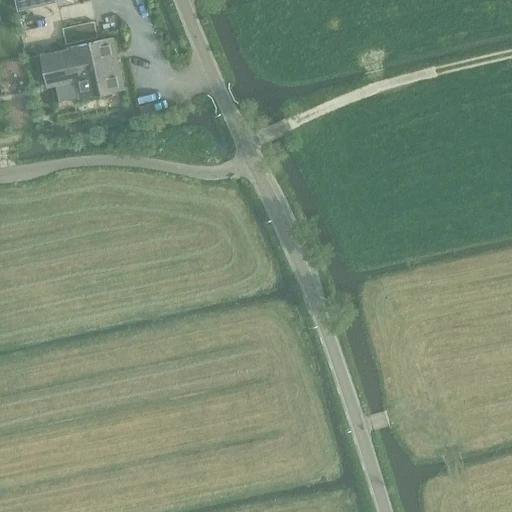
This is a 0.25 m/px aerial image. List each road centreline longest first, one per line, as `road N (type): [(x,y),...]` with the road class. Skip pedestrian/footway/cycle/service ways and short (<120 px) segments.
road 1 (tertiary): [(382,511),(323,321),(247,149)]
road 2 (track): [(247,149),(262,135),(368,91),(511,55)]
road 3 (unclassified): [(0,183),(82,166),(216,173),(235,167),(247,149)]
road 4 (tertiary): [(247,149),(182,0)]
